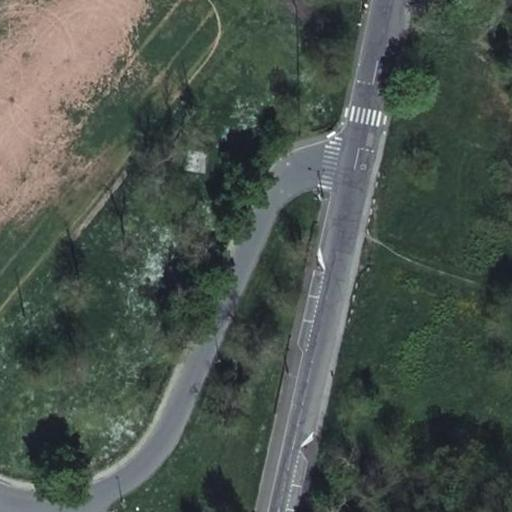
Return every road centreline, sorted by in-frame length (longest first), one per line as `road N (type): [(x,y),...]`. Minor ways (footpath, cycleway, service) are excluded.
road 1 (residential): [(0,501),(74,510),(121,486),(161,442),(278,181),(312,164),(354,168)]
road 2 (tertiary): [(354,168),(275,511)]
road 3 (tertiary): [(392,0),(354,168)]
